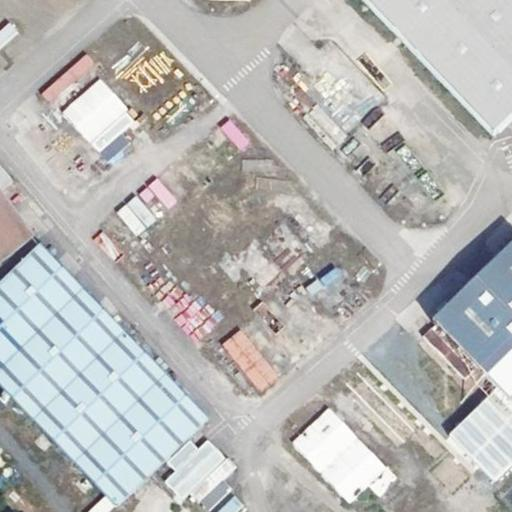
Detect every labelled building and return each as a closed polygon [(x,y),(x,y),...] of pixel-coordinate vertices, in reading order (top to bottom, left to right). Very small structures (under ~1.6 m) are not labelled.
[(511,0),(361,0),(492,137),(511,118),(511,117),(511,0)] [(86,55),(41,91),(54,107),(99,72),(86,55)] [(61,110),(95,153),(136,121),(102,78),(61,110)] [(231,119),(221,127),(238,149),(248,141),(231,119)] [(164,212),(177,200),(156,178),(143,191),(164,212)] [(0,266),(36,239),(0,192),(0,266)] [(135,236),(157,219),(137,195),(116,211),(135,236)] [(0,288),(0,390),(50,443),(116,511),(208,423),(144,355),(134,345),(42,249),(0,288)] [(511,249),(434,325),(511,405),(511,249)] [(335,252),(239,335),(273,373),(368,290),(335,252)] [(350,503),(387,465),(327,407),(290,445),(350,503)] [(387,468),(369,486),(378,495),(396,478),(387,468)] [(238,511),(244,507),(234,496),(216,511),(238,511)]
